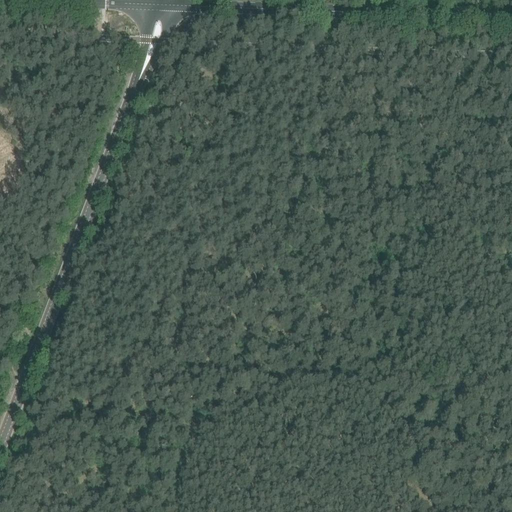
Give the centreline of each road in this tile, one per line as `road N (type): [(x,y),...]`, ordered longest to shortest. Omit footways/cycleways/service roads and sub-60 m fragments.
road 1 (tertiary): [(0,440),(146,62)]
road 2 (track): [(511,347),(461,388),(309,381),(182,446)]
road 3 (secondary): [(167,4),(511,19)]
road 4 (track): [(182,446),(117,415),(13,403),(7,370),(16,325),(0,317)]
road 5 (secondary): [(167,4),(42,0)]
